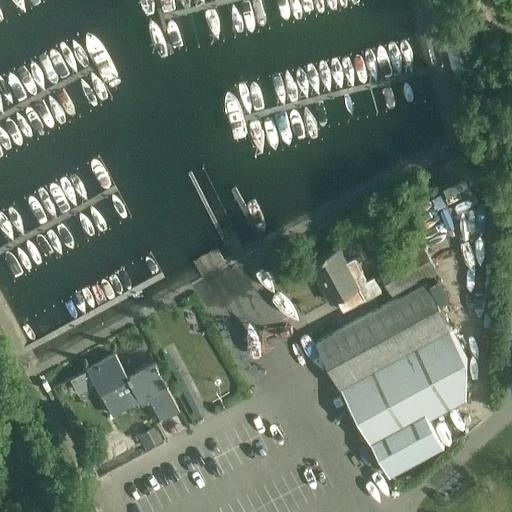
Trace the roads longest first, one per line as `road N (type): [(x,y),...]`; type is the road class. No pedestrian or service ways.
road 1 (unclassified): [(397,511),(335,455),(230,266)]
road 2 (unknown): [(297,388),(135,467),(120,511)]
road 3 (unknown): [(177,511),(321,431)]
road 4 (unclassified): [(397,511),(511,406)]
